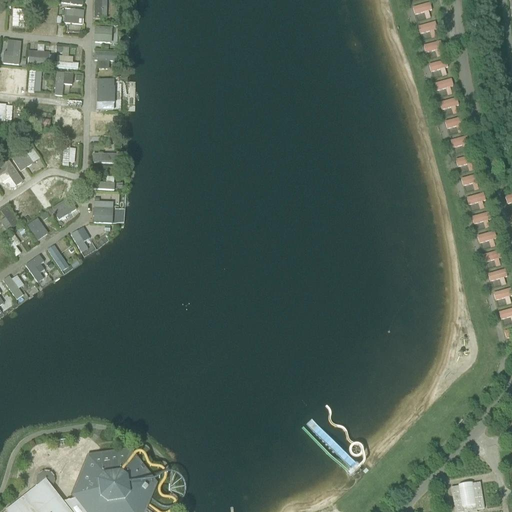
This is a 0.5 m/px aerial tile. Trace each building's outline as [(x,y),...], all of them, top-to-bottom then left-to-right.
[(93,0),(93,19),(107,19),(106,0),(93,0)] [(427,4),(412,8),(414,16),(424,14),(425,21),(430,20),(427,4)] [(50,9),(38,9),(38,31),(49,32),(50,9)] [(63,25),(82,26),(83,11),(64,10),(63,25)] [(12,11),(12,28),(24,29),(24,11),(12,11)] [(430,39),(438,38),(435,23),(417,27),(419,35),(429,33),(430,39)] [(94,44),(109,44),(109,28),(94,28),(94,44)] [(2,54),(2,66),(19,66),(20,43),(6,43),(6,54),(2,54)] [(28,53),(28,67),(47,68),(47,60),(40,60),(40,53),(28,53)] [(107,71),(107,54),(95,53),(94,71),(107,71)] [(78,64),(73,64),(73,58),(56,57),(56,70),(78,70),(78,64)] [(446,77),(445,70),(447,69),(445,61),(428,65),(430,73),(440,71),(441,78),(446,77)] [(0,92),(14,93),(14,71),(0,70),(0,92)] [(40,94),(41,73),(29,72),(28,94),(40,94)] [(56,73),(53,96),(62,97),(63,86),(71,87),(73,75),(56,73)] [(95,81),(95,112),(113,112),(113,81),(95,81)] [(446,97),(454,96),(450,81),(433,84),(435,93),(445,91),(446,97)] [(438,104),(441,112),(453,108),(451,100),(438,104)] [(0,105),(0,125),(11,126),(12,106),(0,105)] [(93,113),(93,126),(113,126),(113,113),(93,113)] [(59,118),(58,132),(80,132),(81,118),(59,118)] [(444,123),(446,131),(458,127),(455,119),(444,123)] [(43,135),(43,155),(55,155),(56,136),(43,135)] [(450,141),(452,149),(461,147),(459,139),(450,141)] [(68,164),(75,164),(75,150),(63,150),(63,167),(68,168),(68,164)] [(92,155),(92,164),(111,164),(112,155),(92,155)] [(464,158),(455,161),(457,169),(466,166),(464,158)] [(0,165),(0,184),(5,182),(10,191),(22,183),(9,161),(0,165)] [(460,180),(462,188),(475,184),(472,177),(460,180)] [(467,207),(478,205),(479,211),(483,210),(480,196),(465,198),(467,207)] [(28,201),(21,204),(28,218),(35,215),(28,201)] [(69,201),(52,213),(59,224),(77,213),(69,201)] [(92,225),(112,225),(112,204),(93,203),(92,225)] [(0,211),(0,213),(4,220),(0,222),(0,224),(6,234),(18,226),(6,208),(0,211)] [(473,226),(483,223),(484,229),(489,228),(485,214),(470,218),(473,226)] [(31,224),(25,227),(35,243),(41,239),(31,224)] [(87,251),(83,243),(89,240),(83,229),(70,235),(79,255),(87,251)] [(490,248),(494,248),(492,233),(476,236),(478,245),(489,243),(490,248)] [(15,248),(19,245),(13,236),(4,242),(15,259),(20,255),(15,248)] [(60,274),(68,268),(53,247),(46,252),(60,274)] [(484,264),(494,262),(495,267),(500,266),(496,252),(482,256),(484,264)] [(39,275),(46,271),(38,258),(24,266),(36,285),(43,281),(39,275)] [(499,281),(500,287),(507,286),(505,271),(488,274),(489,283),(499,281)] [(504,299),(506,306),(511,305),(508,290),(493,294),(495,302),(504,299)] [(511,308),(498,313),(500,322),(511,318),(511,308)] [(145,511),(144,511),(147,505),(150,498),(150,490),(149,483),(147,476),(143,469),(139,464),(133,459),(126,456),(119,455),(112,454),(104,455),(97,458),(91,462),(86,467),(85,469),(81,474),(79,480),(78,486),(77,493),(78,499),(63,503),(45,481),(5,511),(145,511)] [(454,511),(476,511),(484,510),(480,485),(451,490),(454,511)]
